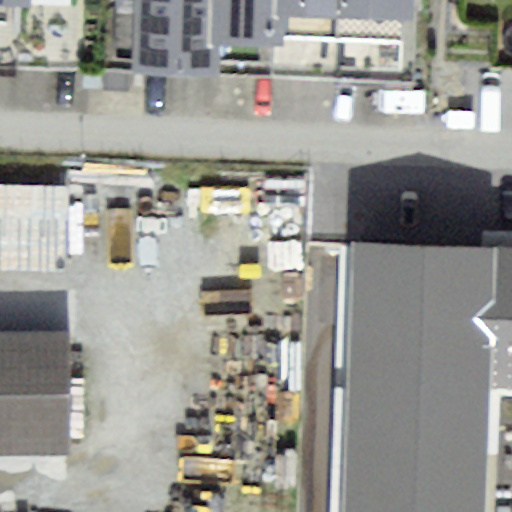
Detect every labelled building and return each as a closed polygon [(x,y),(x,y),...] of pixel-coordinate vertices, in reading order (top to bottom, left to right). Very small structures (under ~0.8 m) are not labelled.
[(0,66),(97,69),(97,71),(129,73),(129,62),(110,62),(111,0),(85,0),(85,4),(32,3),(32,9),(10,9),(10,25),(0,25),(0,66)] [(0,0),(0,25),(10,25),(10,9),(32,9),(32,3),(85,4),(85,0),(0,0)] [(111,0),(110,62),(129,62),(129,73),(219,76),(221,45),(285,47),(285,19),(413,23),(413,0),(111,0)] [(511,0),(490,0),(488,67),(511,67),(511,0)] [(411,82),(413,23),(285,19),(285,47),(221,45),(219,76),(411,82)] [(511,386),(511,245),(351,240),(342,511),(482,511),(487,386),(511,386)] [(68,332),(0,332),(0,457),(69,457),(68,332)]
